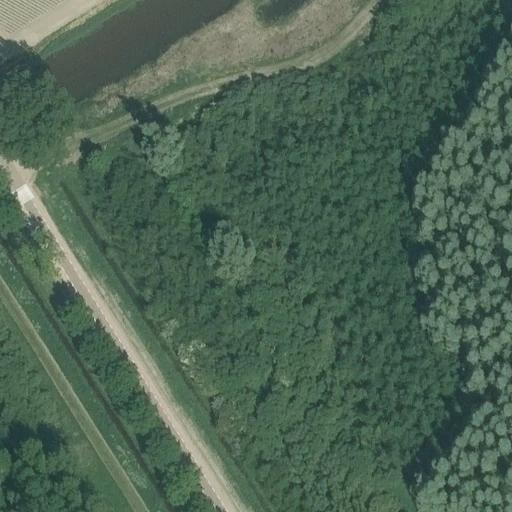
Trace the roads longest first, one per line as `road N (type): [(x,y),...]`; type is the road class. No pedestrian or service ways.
road 1 (unclassified): [(219,511),(0,161)]
road 2 (track): [(381,0),(316,59),(200,92),(39,163)]
road 3 (track): [(138,511),(0,289)]
